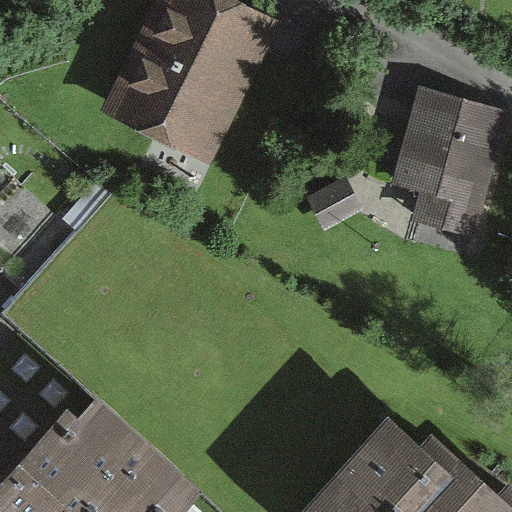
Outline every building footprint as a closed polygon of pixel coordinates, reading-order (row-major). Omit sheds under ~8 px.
[(282,17),(247,0),(153,0),(102,105),(212,163),(282,17)] [(510,108),(416,81),(391,179),(420,186),(413,215),(476,233),(510,108)] [(0,511),(223,511),(196,486),(173,511),(0,511),(0,472),(68,398),(76,405),(89,391),(6,313),(75,228),(0,161),(0,511)] [(364,208),(346,173),(307,194),(325,229),(364,208)] [(173,511),(196,486),(89,391),(76,405),(68,398),(0,472),(0,511),(173,511)] [(421,433),(389,402),(294,507),(298,511),(511,511),(511,473),(511,472),(501,481),(430,420),(421,433)]
